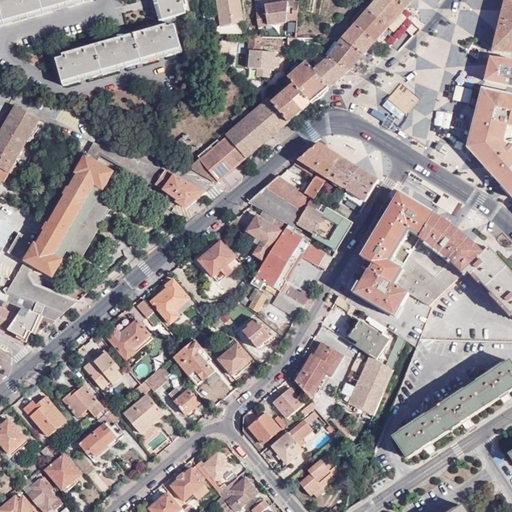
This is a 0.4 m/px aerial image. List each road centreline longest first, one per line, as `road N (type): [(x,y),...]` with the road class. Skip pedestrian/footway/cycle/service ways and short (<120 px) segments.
road 1 (residential): [(406,154),(279,371),(235,405),(225,426)]
road 2 (unclassified): [(107,0),(111,12),(4,40),(7,54),(65,94),(160,70)]
road 3 (primary): [(0,392),(227,202)]
road 4 (residential): [(227,202),(183,172),(0,93)]
road 5 (residential): [(450,0),(335,123)]
road 6 (unknown): [(398,488),(380,465),(390,423),(468,373)]
road 7 (residential): [(110,511),(210,428),(225,426)]
road 8 (residential): [(477,438),(361,511)]
road 9 (primary): [(227,202),(310,132),(335,123)]
road 10 (primary): [(406,154),(511,226)]
